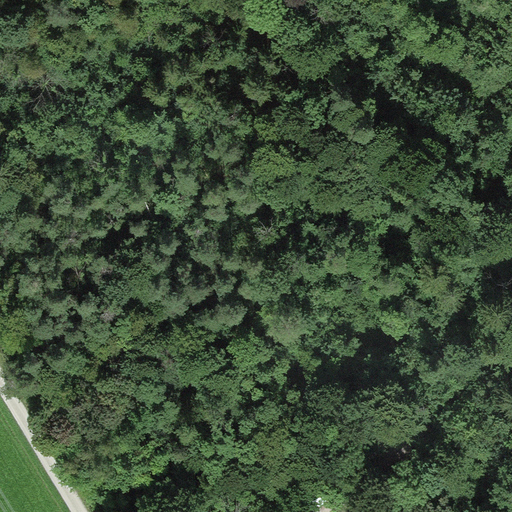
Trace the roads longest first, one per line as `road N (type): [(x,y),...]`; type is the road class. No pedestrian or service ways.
road 1 (track): [(325,511),(511,348)]
road 2 (track): [(0,382),(79,511)]
